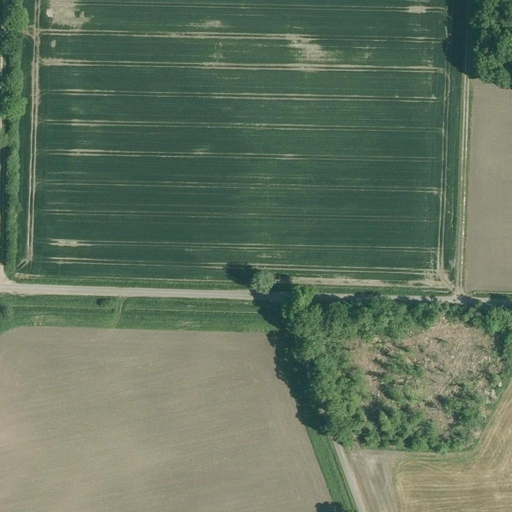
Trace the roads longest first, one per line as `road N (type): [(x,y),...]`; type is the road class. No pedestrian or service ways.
road 1 (unclassified): [(511,303),(0,289)]
road 2 (track): [(457,302),(467,0)]
